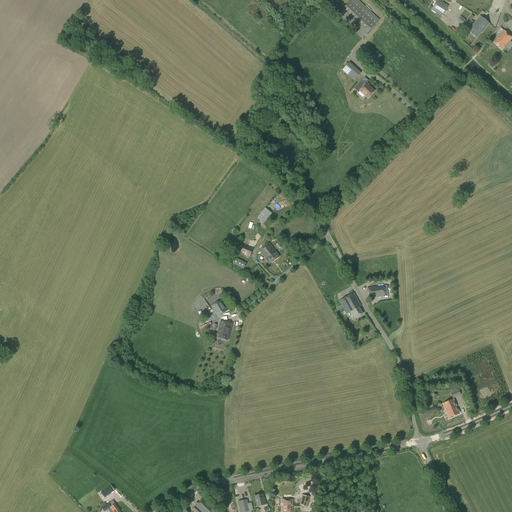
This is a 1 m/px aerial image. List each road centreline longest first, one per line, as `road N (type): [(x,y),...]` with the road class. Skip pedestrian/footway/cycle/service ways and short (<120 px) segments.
road 1 (track): [(320,219),(255,158),(53,36)]
road 2 (tertiary): [(158,511),(221,481),(421,441)]
road 3 (track): [(415,118),(351,54),(332,66),(274,62),(201,0)]
road 4 (unclassified): [(421,441),(395,355),(327,234)]
road 5 (unclassified): [(327,234),(320,219),(415,118)]
road 6 (unclassified): [(233,312),(327,234)]
